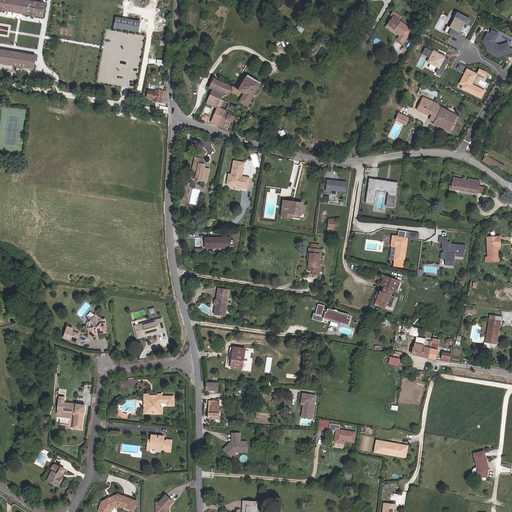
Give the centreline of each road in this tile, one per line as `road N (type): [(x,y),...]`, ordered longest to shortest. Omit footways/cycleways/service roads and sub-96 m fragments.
road 1 (residential): [(496,176),(471,155),(337,163),(173,112)]
road 2 (unknown): [(386,4),(365,43),(385,57),(390,72),(362,118),(352,216),(418,226)]
road 3 (residential): [(193,363),(172,263),(173,112)]
road 4 (residential): [(193,363),(104,372),(91,475),(73,511)]
road 5 (track): [(173,112),(0,82)]
road 6 (residential): [(199,511),(193,363)]
